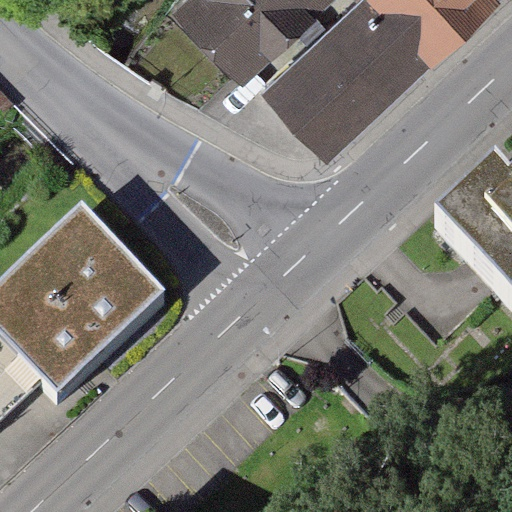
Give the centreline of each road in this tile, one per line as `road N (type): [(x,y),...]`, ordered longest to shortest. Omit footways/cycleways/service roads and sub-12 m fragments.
road 1 (residential): [(0,27),(275,286)]
road 2 (secondary): [(275,286),(31,511)]
road 3 (secondary): [(511,65),(275,286)]
